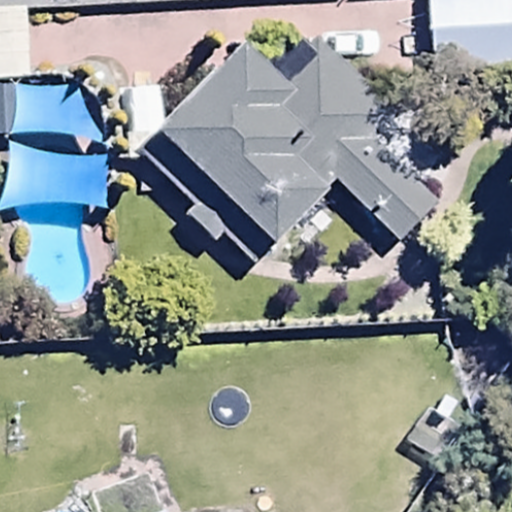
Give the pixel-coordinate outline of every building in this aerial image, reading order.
[(511,70),(511,0),(421,0),(424,74),(511,70)] [(0,83),(29,83),(27,11),(0,12),(0,83)] [(262,63),(241,44),(135,152),(191,207),(181,217),(204,240),(214,230),(249,264),(333,178),(394,238),(431,200),(374,144),(394,124),(320,51),(312,59),(289,36),(262,63)] [(310,348),(258,350),(261,432),(313,431),(310,348)] [(167,511),(152,466),(36,506),(38,511),(167,511)]
